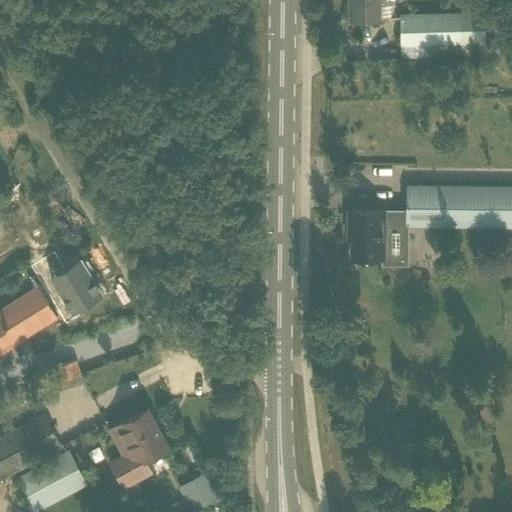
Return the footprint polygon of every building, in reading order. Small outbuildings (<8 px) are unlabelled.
[(350,0),(351,19),(375,19),(396,18),(395,0),(350,0)] [(485,13),(472,13),(401,15),(401,45),(401,56),(486,54),(485,13)] [(351,230),(351,257),(385,258),(385,224),(406,224),(406,225),(511,226),(511,186),(405,184),(405,210),(384,210),(384,209),(347,210),(347,230),(351,230)] [(54,274),(36,285),(55,316),(70,308),(71,310),(101,292),(81,258),(54,274)] [(0,349),(55,316),(36,285),(0,307),(0,349)] [(81,372),(76,358),(48,368),(52,382),(78,373),(80,372),(81,372)] [(82,382),(78,373),(52,382),(56,391),(82,382)] [(167,446),(147,408),(109,428),(123,454),(110,461),(123,486),(151,471),(145,458),(167,446)] [(0,478),(62,445),(44,412),(0,435),(0,478)] [(30,511),(31,511),(87,482),(70,449),(13,479),(30,511)] [(204,473),(184,483),(193,498),(198,508),(217,498),(204,473)]
